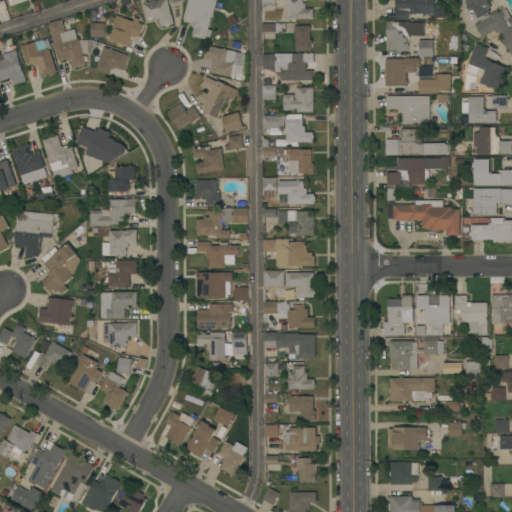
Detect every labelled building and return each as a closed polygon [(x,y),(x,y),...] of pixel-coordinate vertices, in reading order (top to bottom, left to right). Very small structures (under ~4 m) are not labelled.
[(153,18),(152,19),(149,20),(147,20),(147,19),(146,19),(146,17),(145,17),(144,15),(145,15),(144,12),(143,10),(144,10),(143,4),(144,3),(144,2),(147,1),(148,2),(149,2),(149,1),(152,0),(155,0),(155,1),(159,0),(167,0),(171,15),(173,24),(169,25),(169,26),(165,27),(165,26),(161,27),(160,25),(159,25),(159,21),(159,19),(155,20),(155,17),(153,18)] [(188,0),(216,0),(212,16),(211,16),(208,29),(212,30),(210,38),(206,37),(205,39),(192,36),(194,28),(192,27),(193,23),(184,21),(184,19),(183,19),(188,0)] [(287,0),(303,0),(303,3),(305,3),(305,9),(313,9),(313,19),(287,19),(287,0)] [(434,0),(434,6),(445,6),(445,18),(434,18),(434,13),(408,14),(408,20),(394,20),(394,7),(395,7),(395,0),(434,0)] [(468,10),(468,8),(467,8),(467,0),(489,0),(489,3),(490,3),(490,7),(489,8),(491,11),(487,13),(488,15),(497,10),(498,12),(499,11),(500,12),(505,9),(510,18),(511,16),(511,55),(508,49),(506,50),(503,43),(504,42),(500,35),(500,36),(498,32),(496,33),(494,31),(482,37),(475,25),(480,22),(478,18),(477,19),(473,10),(468,10)] [(133,21),(134,17),(139,19),(138,23),(143,25),(139,37),(132,35),(128,46),(109,40),(113,28),(112,28),(116,15),(133,21)] [(57,58),(56,59),(56,56),(57,56),(56,53),(55,54),(55,51),(56,51),(55,49),(54,49),(54,47),(52,47),(51,43),(52,43),(50,38),(52,37),(49,23),(61,20),(65,32),(75,29),(77,39),(79,38),(83,56),(87,55),(88,61),(85,62),(86,65),(73,68),(70,60),(66,61),(66,59),(58,61),(57,58)] [(388,38),(386,38),(387,22),(415,22),(415,31),(407,31),(407,43),(408,43),(408,48),(407,48),(407,50),(388,50),(388,38)] [(105,23),(105,37),(91,37),(91,23),(105,23)] [(285,23),(285,32),(262,32),(262,23),(285,23)] [(310,40),(312,40),(312,43),(313,43),(313,47),(312,47),(312,50),(296,50),(296,37),(294,37),(294,26),(310,26),(310,40)] [(21,46),(48,38),(51,47),(50,48),(50,49),(49,49),(56,72),(41,77),(38,65),(35,66),(34,64),(27,66),(21,46)] [(433,40),(433,56),(419,57),(419,40),(433,40)] [(476,43),(489,48),(485,58),(490,60),(489,61),(495,63),(498,63),(500,65),(509,68),(506,76),(507,76),(501,91),(492,87),(489,87),(486,85),(479,83),(482,77),(466,71),(469,64),(468,64),(476,43)] [(209,46),(209,45),(212,45),(212,46),(239,52),(241,44),(247,45),(245,54),(246,54),(244,66),(243,66),(241,78),(230,76),(230,77),(210,72),(212,60),(205,59),(208,46),(209,46)] [(99,61),(103,47),(105,47),(105,46),(110,47),(109,49),(129,55),(124,70),(115,67),(114,70),(111,69),(109,74),(96,70),(99,61)] [(0,60),(4,59),(3,55),(15,50),(18,59),(21,58),(22,62),(20,63),(26,81),(14,85),(11,78),(0,82),(0,60)] [(301,81),(301,80),(288,80),(288,81),(281,81),(281,71),(275,72),(275,67),(262,67),(262,54),(275,54),(313,53),(313,62),(305,62),(305,71),(313,70),(313,80),(301,81)] [(385,59),(404,59),(404,58),(419,58),(419,67),(416,67),(416,68),(415,68),(415,72),(406,72),(406,81),(407,81),(407,83),(406,83),(406,86),(385,86),(385,59)] [(217,118),(202,111),(205,105),(198,101),(203,92),(207,94),(210,89),(202,85),(206,77),(216,82),(217,81),(238,91),(233,100),(226,97),(217,118)] [(419,94),(419,79),(437,79),(437,93),(419,94)] [(276,85),(276,100),(263,100),(262,85),(276,85)] [(297,112),(297,109),(294,109),(294,110),(283,110),(283,95),(294,95),(294,99),(295,99),(295,88),(314,88),(314,112),(297,112)] [(507,95),(507,109),(499,109),(499,108),(487,108),(487,96),(492,96),(492,95),(507,95)] [(429,96),(429,122),(402,123),(402,113),(398,113),(398,109),(386,109),(386,96),(429,96)] [(469,123),(469,112),(467,112),(467,104),(468,104),(468,97),(484,97),(484,109),(485,109),(485,111),(496,111),(496,123),(469,123)] [(179,130),(166,113),(180,103),(186,111),(193,106),(200,117),(190,124),(189,123),(179,130)] [(226,133),(221,117),(238,112),(243,128),(226,133)] [(286,142),(286,121),(288,121),(288,114),(302,114),(303,126),(305,126),(305,132),(313,132),(313,135),(313,139),(313,142),(286,142)] [(263,128),(263,116),(275,116),(275,115),(284,115),(284,128),(263,128)] [(511,154),(476,154),(476,146),(473,147),(473,132),(479,132),(479,127),(495,127),(495,135),(497,135),(497,137),(499,137),(499,141),(511,141),(511,154)] [(386,155),(385,140),(398,140),(398,142),(401,141),(401,129),(416,129),(416,130),(422,130),(422,143),(447,143),(447,154),(386,155)] [(115,138),(108,157),(98,153),(95,161),(81,156),(88,138),(95,141),(99,131),(115,138)] [(58,135),(62,147),(70,144),(78,167),(72,170),(73,173),(56,179),(43,140),(58,135)] [(243,148),(230,150),(228,137),(241,135),(243,148)] [(263,156),(263,147),(262,147),(262,139),(268,139),(268,147),(276,147),(276,156),(263,156)] [(24,184),(15,159),(12,150),(24,146),(27,154),(31,153),(32,155),(39,153),(44,168),(47,177),(24,184)] [(197,174),(195,163),(204,162),(203,160),(204,160),(204,156),(195,158),(193,148),(210,146),(211,150),(221,148),(224,170),(197,174)] [(290,173),(290,149),(298,149),(311,149),(311,163),(314,163),(313,173),(290,173)] [(442,158),(442,157),(449,157),(449,167),(442,167),(442,169),(429,169),(429,181),(425,181),(425,184),(409,184),(408,169),(397,170),(397,158),(442,158)] [(511,185),(474,185),(474,159),(489,159),(489,173),(499,173),(499,170),(511,170),(511,185)] [(16,185),(0,191),(4,201),(0,202),(0,162),(7,160),(16,185)] [(108,192),(107,179),(116,179),(116,167),(135,167),(135,179),(127,179),(128,192),(108,192)] [(387,185),(387,172),(401,172),(401,185),(387,185)] [(303,177),(303,181),(304,181),(304,188),(306,188),(307,194),(314,194),(314,196),(315,196),(315,202),(314,202),(314,204),(288,204),(288,194),(278,194),(278,177),(303,177)] [(276,178),(277,197),(263,197),(263,178),(276,178)] [(217,180),(217,193),(220,193),(220,206),(206,206),(206,197),(196,198),(196,180),(217,180)] [(52,187),(52,192),(53,192),(53,199),(37,200),(36,194),(42,193),(41,187),(52,187)] [(501,188),(501,189),(511,189),(511,203),(497,203),(497,215),(482,215),(482,213),(474,213),(474,189),(501,188)] [(110,209),(110,199),(127,199),(136,199),(136,212),(129,212),(129,215),(124,215),(124,225),(102,225),(102,226),(90,226),(90,211),(102,211),(102,209),(110,209)] [(443,201),(443,207),(451,207),(451,209),(460,209),(460,235),(446,235),(446,230),(429,230),(429,228),(422,228),(422,220),(393,220),(393,205),(415,205),(415,201),(443,201)] [(196,235),(196,219),(204,219),(204,217),(209,217),(209,211),(222,211),(222,208),(248,208),(248,223),(233,223),(233,222),(222,222),(222,230),(229,230),(229,238),(217,238),(217,235),(196,235)] [(54,214),(51,238),(40,236),(38,248),(39,248),(39,257),(25,255),(26,247),(22,247),(22,244),(15,243),(18,211),(54,214)] [(278,211),(296,211),(308,211),(308,216),(313,216),(314,235),(298,235),(298,233),(289,233),(289,223),(287,223),(278,223),(278,211)] [(0,216),(2,215),(9,227),(0,232),(7,245),(0,248),(0,216)] [(491,225),(491,218),(504,218),(504,220),(511,220),(511,243),(489,243),(489,239),(471,240),(471,225),(491,225)] [(126,231),(126,229),(136,229),(136,243),(128,243),(128,248),(125,248),(125,256),(102,256),(102,243),(109,243),(109,231),(126,231)] [(263,240),(275,240),(275,239),(289,239),(289,242),(295,242),(295,241),(302,241),(302,242),(304,242),(304,245),(306,245),(306,250),(307,250),(307,252),(312,252),(312,256),(314,256),(314,265),(276,266),(276,252),(263,252),(263,240)] [(210,242),(210,243),(211,243),(211,244),(210,244),(210,245),(220,245),(220,243),(228,243),(228,245),(237,245),(237,246),(239,246),(239,255),(235,255),(235,265),(225,265),(225,268),(209,268),(209,258),(206,258),(206,251),(196,251),(196,242),(210,242)] [(68,244),(77,254),(76,255),(80,260),(73,275),(73,276),(64,285),(68,289),(62,295),(59,290),(56,293),(53,289),(50,292),(41,282),(48,276),(47,274),(51,271),(45,263),(68,244)] [(136,261),(136,274),(129,274),(129,286),(108,287),(108,273),(109,273),(108,262),(116,261),(136,261)] [(284,270),(284,287),(264,287),(263,271),(284,270)] [(197,273),(232,273),(232,281),(230,281),(230,295),(228,295),(228,298),(226,298),(226,299),(197,299),(197,273)] [(314,273),(314,297),(297,297),(297,286),(286,286),(286,273),(314,273)] [(235,287),(248,287),(248,300),(234,300),(235,287)] [(136,292),(136,305),(128,305),(128,308),(124,308),(124,318),(106,318),(106,317),(101,317),(101,310),(106,310),(106,309),(110,309),(110,304),(112,304),(112,292),(136,292)] [(387,299),(402,299),(402,295),(412,295),(413,322),(404,323),(404,334),(398,334),(398,336),(384,336),(383,322),(388,322),(387,299)] [(425,324),(425,309),(417,309),(417,295),(429,295),(429,307),(437,307),(437,306),(440,305),(440,295),(450,295),(450,324),(443,324),(443,334),(431,334),(430,324),(425,324)] [(455,295),(467,295),(467,303),(487,302),(488,335),(478,335),(478,333),(469,333),(469,322),(461,322),(461,310),(455,310),(455,295)] [(511,295),(511,322),(504,323),(504,324),(490,324),(489,313),(491,313),(491,295),(511,295)] [(74,300),(71,325),(47,322),(47,323),(39,322),(39,317),(38,317),(38,313),(40,313),(40,308),(48,309),(49,297),(74,300)] [(264,314),(264,301),(304,301),(304,309),(307,309),(308,317),(314,317),(314,327),(288,327),(288,317),(287,317),(287,311),(277,311),(277,314),(264,314)] [(232,304),(232,312),(228,312),(229,328),(197,328),(197,310),(209,310),(209,304),(232,304)] [(128,323),(127,322),(137,322),(137,336),(128,336),(128,340),(126,340),(126,348),(110,348),(110,343),(103,343),(103,324),(110,324),(110,323),(128,323)] [(26,358),(12,350),(17,342),(15,341),(16,338),(12,336),(7,345),(0,340),(0,335),(4,328),(13,332),(18,324),(26,328),(24,332),(36,339),(26,358)] [(415,336),(415,326),(425,326),(425,335),(415,336)] [(246,332),(246,353),(232,354),(232,332),(246,332)] [(264,363),(265,363),(265,341),(264,341),(264,332),(277,332),(277,334),(299,333),(299,334),(313,334),(313,335),(315,335),(315,359),(299,359),(299,356),(289,356),(289,347),(277,348),(278,375),(264,375),(264,363)] [(210,334),(210,333),(225,333),(225,360),(209,360),(209,350),(207,351),(207,344),(197,344),(197,334),(210,334)] [(482,348),(481,337),(492,337),(492,348),(482,348)] [(389,341),(412,341),(412,342),(417,342),(417,349),(424,349),(424,338),(439,338),(439,341),(444,341),(444,355),(424,355),(424,353),(417,353),(417,369),(393,369),(393,364),(390,364),(390,357),(389,357),(389,341)] [(42,353),(39,351),(43,342),(51,347),(53,342),(72,352),(65,366),(56,362),(55,364),(49,361),(45,369),(36,364),(42,353)] [(76,371),(74,370),(82,354),(98,362),(96,366),(98,367),(97,369),(102,372),(96,384),(97,384),(91,394),(69,383),(76,371)] [(507,355),(508,369),(494,369),(494,355),(507,355)] [(132,359),(130,373),(117,372),(119,357),(132,359)] [(466,362),(480,361),(480,375),(466,375),(466,362)] [(288,389),(288,371),(293,371),(293,366),(304,366),(304,373),(307,373),(307,379),(314,379),(314,389),(288,389)] [(197,367),(223,376),(219,388),(215,387),(211,399),(198,394),(201,386),(192,383),(197,367)] [(124,379),(119,387),(128,392),(118,411),(103,402),(108,393),(100,389),(107,378),(108,378),(111,371),(124,379)] [(511,392),(508,392),(508,382),(501,382),(501,371),(511,371),(511,392)] [(244,393),(228,391),(231,372),(247,374),(244,393)] [(434,378),(434,391),(425,391),(425,401),(390,401),(390,392),(389,392),(389,389),(390,388),(390,378),(434,378)] [(478,385),(478,396),(470,397),(470,399),(466,399),(466,386),(478,385)] [(492,387),(505,387),(505,401),(492,401),(492,387)] [(264,402),(264,394),(277,394),(277,402),(264,402)] [(290,397),(313,396),(313,410),(315,410),(315,420),(296,421),(297,422),(290,422),(290,397)] [(459,401),(459,410),(446,410),(446,401),(459,401)] [(213,419),(220,407),(227,411),(229,407),(236,411),(234,415),(235,415),(228,427),(213,419)] [(0,412),(11,419),(0,438),(0,412)] [(171,426),(166,424),(172,412),(180,416),(182,412),(194,419),(190,427),(191,427),(181,446),(165,437),(171,426)] [(213,453),(206,449),(201,458),(187,449),(196,433),(195,432),(202,420),(210,425),(209,426),(216,430),(212,437),(214,438),(215,436),(220,439),(219,440),(220,441),(213,453)] [(495,420),(508,420),(508,433),(495,433),(495,420)] [(466,423),(465,429),(462,429),(462,436),(448,436),(449,422),(466,423)] [(29,433),(31,430),(37,434),(36,437),(37,437),(28,452),(26,450),(25,453),(24,452),(24,453),(21,452),(17,460),(10,456),(9,458),(0,453),(0,446),(4,439),(6,440),(15,425),(29,433)] [(265,425),(278,425),(278,437),(265,437),(265,425)] [(285,432),(289,432),(289,428),(315,427),(316,439),(317,439),(317,449),(316,449),(316,451),(289,451),(289,450),(285,450),(285,432)] [(426,427),(426,440),(422,440),(422,441),(419,441),(418,450),(393,450),(393,448),(388,448),(388,429),(393,429),(393,427),(426,427)] [(511,436),(511,449),(499,449),(490,449),(490,436),(511,436)] [(46,489),(35,483),(35,484),(27,479),(35,465),(31,463),(38,449),(44,452),(46,448),(50,441),(54,443),(54,444),(62,449),(62,448),(67,451),(62,459),(62,458),(55,471),(56,471),(46,489)] [(225,442),(234,446),(232,450),(244,457),(234,476),(220,468),(224,460),(223,459),(224,456),(219,453),(225,442)] [(63,468),(63,469),(72,454),(94,466),(85,484),(81,482),(70,501),(51,490),(63,468)] [(265,464),(265,455),(278,454),(278,464),(265,464)] [(297,458),(311,458),(311,463),(316,463),(316,473),(315,473),(316,482),(300,482),(300,469),(297,469),(297,458)] [(412,462),(412,463),(418,463),(419,475),(417,475),(417,482),(412,482),(412,484),(391,485),(390,476),(389,476),(389,472),(390,472),(390,462),(412,462)] [(122,483),(118,490),(110,504),(113,505),(108,511),(101,511),(95,508),(95,509),(82,502),(94,480),(100,484),(106,474),(122,483)] [(428,476),(441,476),(441,482),(446,482),(446,487),(441,487),(441,490),(428,490),(428,476)] [(503,484),(503,497),(490,497),(490,484),(503,484)] [(29,492),(30,490),(32,487),(43,493),(32,511),(11,499),(18,486),(29,492)] [(142,497),(146,499),(140,510),(141,510),(139,511),(127,511),(125,511),(126,509),(118,505),(128,486),(144,494),(142,497)] [(269,487),(279,493),(273,505),(262,499),(269,487)] [(316,492),(316,502),(309,502),(309,508),(306,508),(306,511),(289,511),(289,510),(290,510),(289,492),(316,492)] [(412,496),(412,499),(419,499),(420,505),(436,505),(436,506),(442,506),(442,504),(455,504),(455,511),(391,511),(389,511),(389,510),(388,504),(389,504),(389,503),(390,503),(390,496),(412,496)]
